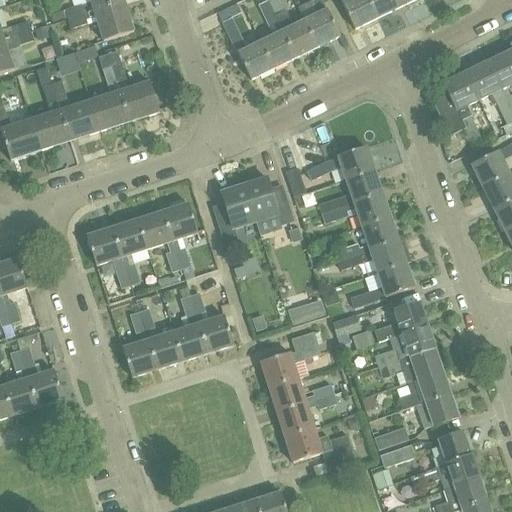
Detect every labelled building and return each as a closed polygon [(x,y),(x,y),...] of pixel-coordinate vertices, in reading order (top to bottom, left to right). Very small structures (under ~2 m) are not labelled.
[(125,0),(92,0),(93,3),(96,12),(126,2),(125,0)] [(283,33),(296,60),(318,49),(305,23),(291,29),(288,21),(288,20),(278,0),(272,0),(268,2),(279,25),(283,33)] [(351,0),(342,5),(355,31),(378,20),(367,0),(351,0)] [(367,0),(378,20),(400,10),(394,0),(367,0)] [(394,0),(400,10),(419,0),(394,0)] [(126,2),(96,12),(99,22),(106,42),(136,33),(126,2)] [(258,7),(269,29),(279,25),(268,2),(258,7)] [(84,6),(66,11),(70,21),(87,15),(84,6)] [(219,16),(233,47),(244,42),(233,19),(242,14),(238,6),(219,16)] [(64,12),(51,16),(53,23),(66,19),(64,12)] [(305,23),(318,49),(340,38),(327,12),(318,16),(305,23)] [(87,15),(70,21),(73,30),(90,25),(87,15)] [(28,23),(10,29),(14,39),(31,33),(28,23)] [(49,36),(47,28),(36,32),(38,39),(49,36)] [(0,43),(0,76),(15,71),(9,53),(17,50),(17,48),(34,43),(31,33),(14,39),(5,41),(0,43)] [(283,33),(260,44),(273,71),(296,60),(283,33)] [(273,71),(260,44),(248,50),(239,55),(238,55),(251,82),(273,71)] [(98,59),(102,71),(112,68),(121,65),(117,53),(98,59)] [(511,57),(510,53),(488,64),(501,91),(507,89),(511,86),(511,57)] [(466,74),(479,102),(496,93),(500,102),(496,104),(507,127),(511,124),(511,114),(505,100),(501,91),(488,64),(466,74)] [(127,81),(121,65),(112,68),(117,85),(127,82),(127,81)] [(112,68),(102,71),(108,88),(117,85),(112,68)] [(465,131),(471,144),(481,139),(471,118),(473,117),(468,107),(479,102),(466,74),(443,85),(448,96),(433,103),(449,138),(465,131)] [(62,83),(52,86),(58,104),(68,101),(62,83)] [(131,91),(120,94),(125,109),(130,124),(160,114),(150,84),(131,91)] [(58,104),(52,86),(43,89),(49,107),(58,104)] [(125,109),(120,94),(91,104),(101,134),(130,124),(125,109)] [(61,113),(71,143),(101,134),(91,104),(67,112),(61,113)] [(0,126),(10,124),(5,108),(0,109),(0,126)] [(32,123),(41,153),(71,143),(61,113),(49,117),(32,123)] [(2,133),(11,163),(41,153),(32,123),(2,133)] [(366,148),(338,158),(341,169),(346,182),(374,172),(366,148)] [(499,153),(472,166),(483,189),(510,175),(503,162),(499,153)] [(328,162),(307,173),(311,183),(333,173),(328,162)] [(284,174),(294,199),(306,194),(296,169),(284,174)] [(342,199),(319,207),(322,217),(345,209),(354,205),(382,195),(374,172),(346,182),(351,196),(342,199)] [(483,189),(494,211),(511,201),(511,179),(510,175),(483,189)] [(243,184),(257,225),(279,217),(282,227),(295,223),(286,197),(275,200),(268,181),(262,183),(260,179),(243,184)] [(218,219),(226,246),(238,242),(235,232),(257,225),(243,184),(228,189),(229,194),(223,196),(229,215),(218,219)] [(382,195),(354,205),(358,215),(362,228),(390,218),(382,195)] [(511,201),(494,211),(506,233),(511,229),(511,201)] [(198,235),(189,206),(163,214),(173,243),(183,240),(198,235)] [(345,209),(322,217),(325,226),(348,219),(345,209)] [(173,243),(163,214),(138,222),(148,251),(168,245),(173,243)] [(390,218),(362,228),(369,247),(370,251),(399,242),(390,218)] [(148,251),(138,222),(113,231),(122,260),(127,258),(148,251)] [(302,241),(298,230),(289,233),(293,244),(302,241)] [(122,260),(113,231),(87,239),(97,268),(117,261),(122,260)] [(374,263),(379,275),(407,265),(399,242),(370,251),(361,255),(338,263),(341,272),(363,265),(363,266),(374,263)] [(358,245),(334,253),(338,263),(361,255),(358,245)] [(192,269),(186,250),(176,253),(182,272),(192,269)] [(182,272),(176,253),(166,256),(172,275),(182,272)] [(20,261),(0,267),(0,284),(4,298),(29,290),(20,261)] [(407,265),(379,275),(384,288),(387,298),(415,289),(407,265)] [(135,266),(125,269),(131,288),(141,284),(135,266)] [(131,288),(125,269),(116,272),(121,291),(131,288)] [(191,297),(197,317),(206,314),(200,294),(214,290),(210,277),(187,284),(191,297)] [(157,282),(160,290),(178,284),(176,278),(169,280),(169,278),(157,282)] [(0,284),(0,325),(1,329),(13,326),(7,307),(4,298),(0,284)] [(374,292),(350,300),(354,311),(378,303),(374,292)] [(197,317),(191,297),(181,300),(188,320),(197,317)] [(288,312),(293,327),(325,317),(320,302),(288,312)] [(378,344),(390,340),(400,337),(428,327),(420,304),(395,313),(399,324),(375,333),(378,344)] [(15,305),(7,307),(13,326),(21,323),(15,305)] [(139,314),(146,333),(155,330),(149,311),(139,314)] [(130,317),(136,336),(146,333),(139,314),(130,317)] [(254,318),(258,331),(266,328),(262,316),(254,318)] [(332,324),(342,356),(353,352),(351,344),(349,336),(361,332),(356,316),(332,324)] [(200,326),(209,355),(234,347),(224,318),(204,325),(200,326)] [(174,334),(184,364),(209,355),(200,326),(194,328),(174,334)] [(374,358),(378,370),(436,350),(428,327),(400,337),(390,340),(394,352),(374,358)] [(262,365),(270,390),(299,381),(294,364),(321,356),(327,354),(320,333),(315,335),(315,334),(291,341),(295,353),(291,355),(262,365)] [(149,343),(158,372),(184,364),(174,334),(154,341),(149,343)] [(149,343),(143,344),(123,351),(132,380),(158,372),(149,343)] [(30,381),(39,410),(64,402),(55,373),(39,378),(29,349),(21,352),(27,372),(30,381)] [(436,350),(378,370),(382,381),(403,373),(407,384),(418,381),(444,373),(436,350)] [(27,372),(21,352),(11,355),(17,375),(27,372)] [(402,412),(416,408),(415,407),(452,395),(444,373),(418,381),(406,384),(410,396),(398,400),(402,412)] [(4,389),(13,418),(39,410),(30,381),(19,385),(4,389)] [(277,415),(307,405),(305,400),(299,381),(270,390),(277,415)] [(314,393),(317,402),(335,397),(332,387),(314,393)] [(0,422),(13,418),(4,389),(0,390),(0,422)] [(415,407),(416,408),(424,430),(434,427),(434,428),(460,419),(452,395),(415,407)] [(335,397),(316,402),(320,412),(338,406),(335,397)] [(362,401),(365,411),(376,407),(373,398),(362,401)] [(277,415),(285,439),(315,430),(309,411),(307,405),(277,415)] [(363,432),(359,419),(346,423),(349,431),(355,434),(363,432)] [(374,440),(378,452),(409,442),(405,429),(374,440)] [(285,439),(293,465),(322,456),(325,464),(312,468),(316,478),(356,466),(347,436),(329,442),(328,437),(318,440),(315,430),(285,439)] [(436,470),(473,457),(464,433),(439,442),(441,447),(431,451),(434,459),(433,460),(436,470)] [(380,457),(384,470),(415,460),(411,447),(380,457)] [(444,491),(480,479),(473,457),(436,470),(410,479),(414,488),(427,484),(428,485),(440,481),(444,491)] [(371,472),(378,490),(384,488),(378,470),(371,472)] [(436,511),(456,511),(488,501),(480,479),(444,491),(448,503),(434,507),(436,511)] [(287,511),(282,494),(256,503),(259,511),(287,511)] [(491,511),(488,501),(456,511),(491,511)] [(259,511),(256,503),(231,511),(259,511)]
